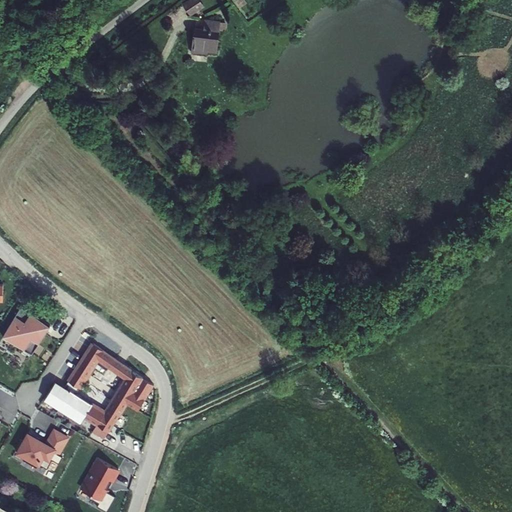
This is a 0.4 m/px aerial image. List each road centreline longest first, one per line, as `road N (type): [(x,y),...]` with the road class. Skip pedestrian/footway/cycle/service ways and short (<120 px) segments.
road 1 (residential): [(134,511),(164,408),(158,370),(0,241)]
road 2 (residential): [(0,128),(42,78),(143,0)]
